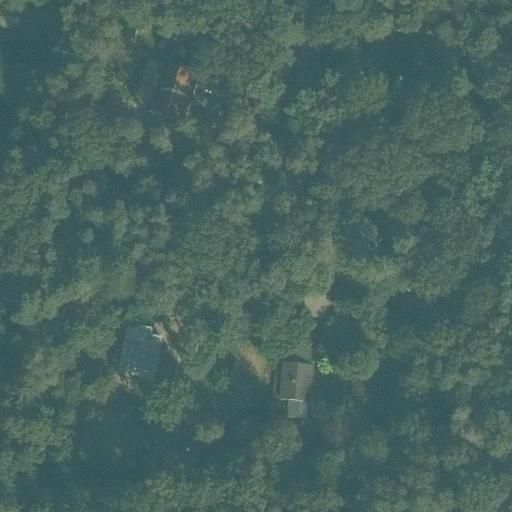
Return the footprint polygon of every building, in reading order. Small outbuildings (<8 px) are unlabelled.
[(12,0),(0,2),(0,25),(23,21),(18,0),(12,0)] [(242,95),(267,95),(267,63),(242,63),(242,95)] [(139,123),(179,136),(197,78),(156,66),(139,123)] [(348,163),(391,178),(409,126),(366,111),(348,163)] [(342,306),(318,296),(309,318),(333,328),(342,306)] [(122,373),(157,380),(166,331),(131,324),(122,373)] [(278,402),(310,406),(316,351),(284,348),(278,402)]
